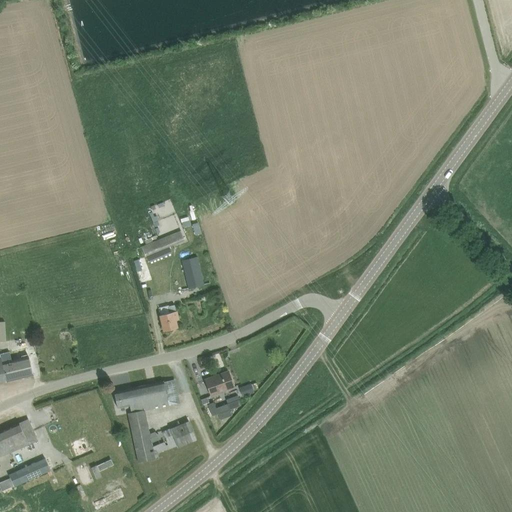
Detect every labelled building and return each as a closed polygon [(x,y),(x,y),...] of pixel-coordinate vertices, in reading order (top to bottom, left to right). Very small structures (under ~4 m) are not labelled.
[(201,233),(198,222),(193,224),(196,235),(201,233)] [(184,241),(182,234),(180,231),(158,240),(156,236),(145,241),(146,245),(141,247),(145,257),(184,241)] [(170,247),(147,257),(149,262),(172,253),(170,247)] [(180,269),(189,291),(205,284),(195,262),(198,260),(196,255),(187,259),(190,265),(180,269)] [(134,261),(137,272),(142,270),(139,259),(134,261)] [(178,319),(177,312),(176,312),(175,305),(167,306),(169,314),(160,316),(164,331),(178,327),(176,320),(178,319)] [(9,353),(0,354),(0,382),(33,375),(31,365),(29,357),(11,361),(9,353)] [(228,371),(205,380),(211,395),(234,387),(228,371)] [(164,381),(114,392),(118,408),(130,405),(131,413),(169,405),(178,403),(174,380),(164,382),(164,381)] [(244,386),(247,395),(254,392),(251,384),(244,386)] [(241,405),(239,399),(228,404),(216,408),(214,402),(208,404),(209,408),(212,416),(218,414),(220,420),(232,415),(230,410),(241,405)] [(189,422),(158,435),(156,431),(150,433),(146,410),(131,413),(128,414),(139,462),(158,458),(157,453),(177,445),(178,447),(197,439),(189,422)] [(37,440),(32,428),(28,419),(0,431),(0,432),(2,438),(4,438),(8,445),(6,445),(7,448),(8,448),(10,452),(37,440)] [(0,456),(7,454),(10,452),(8,448),(7,448),(6,445),(8,445),(4,438),(2,438),(0,432),(0,456)] [(43,474),(47,472),(51,470),(45,458),(37,462),(43,474)] [(14,487),(21,484),(16,472),(9,475),(14,487)]
